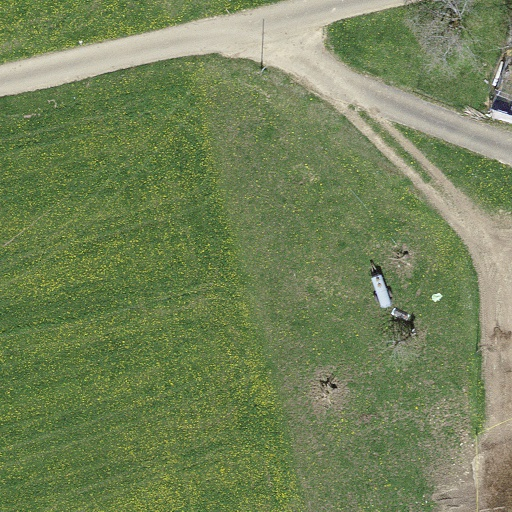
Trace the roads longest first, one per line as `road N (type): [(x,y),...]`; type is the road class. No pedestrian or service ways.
road 1 (track): [(0,98),(410,0)]
road 2 (track): [(511,149),(260,35)]
